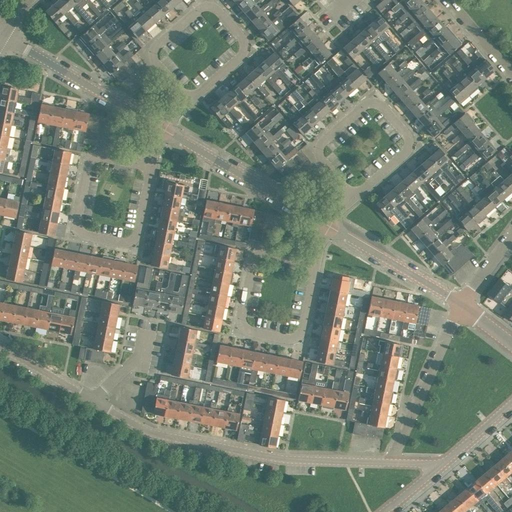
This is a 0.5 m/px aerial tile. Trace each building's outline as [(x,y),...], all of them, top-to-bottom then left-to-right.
[(69,0),(56,0),(55,1),(64,12),(64,13),(72,23),(77,19),(68,9),(73,5),(73,4),(69,0)] [(69,0),(73,4),(73,5),(88,22),(93,19),(81,6),(86,2),(84,0),(69,0)] [(84,0),(86,2),(97,15),(101,12),(90,0),(84,0)] [(121,0),(118,0),(111,7),(115,12),(125,4),(121,0)] [(137,0),(134,0),(133,2),(139,10),(134,14),(137,18),(136,18),(146,28),(155,21),(145,10),(146,10),(137,0)] [(146,0),(146,1),(150,6),(146,10),(145,10),(155,21),(164,13),(154,2),(155,1),(154,0),(146,0)] [(154,0),(155,1),(154,2),(164,13),(173,5),(168,0),(154,0)] [(238,0),(236,2),(243,11),(254,2),(256,0),(238,0)] [(254,2),(243,11),(251,21),(262,11),(274,0),(267,0),(265,2),(264,2),(259,7),(254,2)] [(379,0),(378,0),(374,4),(375,4),(378,8),(383,4),(379,0)] [(397,0),(396,1),(390,7),(393,10),(399,6),(403,11),(404,11),(408,7),(416,0),(397,0)] [(404,11),(398,16),(401,20),(407,14),(412,19),(416,16),(427,7),(421,0),(416,0),(408,7),(404,11)] [(55,1),(45,9),(55,20),(57,19),(64,13),(64,12),(55,1)] [(127,7),(123,10),(133,21),(127,26),(135,35),(136,37),(146,28),(136,18),(137,18),(134,14),(127,7)] [(278,7),(272,13),(275,16),(276,15),(281,11),(278,7)] [(412,19),(406,25),(409,28),(415,23),(416,24),(420,29),(435,16),(427,7),(416,16),(412,19)] [(270,20),(259,29),(267,39),(297,13),(293,8),(280,20),(276,15),(275,16),(270,20)] [(262,11),(251,21),(259,29),(270,20),(262,11)] [(81,35),(79,37),(83,41),(84,40),(88,44),(103,31),(117,19),(113,14),(97,27),(93,23),(90,25),(80,35),(81,35)] [(378,14),(369,22),(382,37),(383,39),(384,38),(395,51),(399,47),(388,34),(387,34),(383,29),(388,25),(380,16),(378,14)] [(298,15),(269,41),(274,47),(279,43),(276,40),(280,36),(281,38),(291,29),(295,34),(296,34),(306,25),(298,15)] [(420,29),(406,40),(410,45),(424,33),(428,37),(432,34),(443,25),(435,16),(420,29)] [(60,22),(58,24),(63,30),(67,27),(61,21),(60,22)] [(369,22),(360,30),(369,41),(370,40),(381,54),(385,50),(378,41),(382,37),(369,22)] [(89,45),(87,46),(91,50),(93,49),(96,53),(107,44),(125,28),(121,23),(109,33),(107,35),(103,31),(88,44),(89,45)] [(295,34),(285,43),(289,47),(297,40),(301,44),(303,43),(314,34),(306,25),(296,34),(295,34)] [(428,37),(421,43),(424,46),(430,41),(431,42),(433,41),(437,45),(440,43),(450,34),(451,33),(451,31),(448,27),(446,27),(445,28),(443,25),(432,34),(428,37)] [(405,26),(400,31),(402,34),(408,29),(405,26)] [(355,34),(351,38),(360,49),(372,61),(371,62),(376,67),(380,63),(365,45),(369,41),(360,30),(359,31),(358,30),(354,33),(355,34)] [(301,44),(293,52),(296,56),(307,47),(311,52),(322,43),(314,34),(303,43),(301,44)] [(435,46),(429,52),(432,56),(439,51),(443,47),(448,53),(449,52),(459,43),(458,43),(459,42),(459,41),(456,37),(454,36),(453,37),(450,34),(440,43),(437,45),(435,46)] [(351,38),(341,46),(351,57),(360,49),(351,38)] [(122,39),(115,46),(117,49),(118,50),(125,44),(122,39)] [(311,52),(301,61),(304,65),(313,57),(318,63),(319,61),(330,52),(322,43),(311,52)] [(107,44),(96,53),(104,62),(115,53),(114,52),(107,44)] [(460,46),(455,50),(467,63),(462,68),(466,72),(476,84),(485,75),(472,59),(471,60),(463,50),(460,47),(460,46)] [(477,55),(472,59),(485,75),(494,68),(475,47),(472,49),(477,55)] [(103,63),(103,65),(106,69),(108,69),(109,68),(112,71),(117,67),(121,63),(126,59),(130,55),(133,53),(128,48),(122,54),(118,50),(115,53),(104,62),(103,63)] [(273,50),(264,58),(273,69),(278,75),(284,81),(289,78),(281,69),(281,66),(285,63),(283,61),(273,50)] [(385,50),(381,54),(385,59),(390,56),(385,50)] [(133,53),(130,55),(139,65),(144,61),(135,51),(133,53)] [(130,55),(126,59),(134,69),(139,65),(130,55)] [(331,56),(325,60),(329,65),(335,60),(331,56)] [(346,56),(343,58),(348,65),(343,69),(356,85),(364,78),(355,67),(346,56)] [(264,58),(255,66),(264,77),(273,87),(277,84),(273,79),(278,75),(273,69),(264,58)] [(403,58),(398,63),(400,67),(406,62),(403,58)] [(455,58),(451,62),(461,73),(455,78),(457,80),(467,92),(468,93),(469,92),(473,89),(473,88),(473,87),(475,84),(476,84),(466,72),(462,68),(455,58)] [(126,59),(121,63),(130,73),(134,69),(126,59)] [(337,63),(335,60),(329,65),(338,75),(335,78),(338,81),(347,92),(356,85),(343,69),(342,69),(337,63)] [(299,62),(293,68),(296,72),(302,66),(299,62)] [(371,62),(363,69),(368,74),(376,67),(371,62)] [(387,62),(376,71),(384,81),(395,71),(387,62)] [(121,63),(117,67),(125,77),(130,73),(121,63)] [(255,66),(246,74),(255,85),(264,95),(269,92),(260,81),(264,77),(255,66)] [(117,67),(112,71),(116,75),(121,81),(125,77),(117,67)] [(395,71),(384,81),(392,90),(403,80),(403,81),(414,71),(411,67),(405,72),(399,76),(395,71)] [(445,67),(441,71),(449,79),(453,84),(448,89),(447,89),(457,100),(458,100),(459,101),(464,97),(464,96),(463,95),(466,92),(467,92),(457,80),(455,78),(448,70),(445,67)] [(329,71),(325,74),(330,80),(329,80),(331,82),(326,87),(327,87),(327,88),(329,90),(338,101),(347,92),(338,81),(335,78),(329,71)] [(246,74),(237,82),(246,93),(255,85),(246,74)] [(403,80),(392,90),(400,99),(411,90),(422,80),(418,76),(407,85),(403,81),(403,80)] [(320,79),(316,82),(321,89),(316,94),(320,97),(329,108),(328,109),(329,110),(330,110),(335,106),(335,105),(334,104),(337,102),(338,101),(329,90),(327,88),(327,87),(326,87),(325,86),(326,85),(320,79)] [(231,87),(228,90),(237,101),(246,111),(253,118),(256,115),(245,102),(241,97),(246,93),(237,82),(236,81),(235,81),(230,85),(230,86),(231,87)] [(0,83),(0,82),(0,92),(0,93),(0,96),(15,99),(15,100),(32,103),(33,103),(37,104),(38,102),(40,92),(32,90),(31,97),(16,94),(18,87),(10,86),(10,85),(10,84),(1,82),(0,83)] [(427,85),(421,91),(424,94),(430,89),(427,85)] [(294,87),(291,89),(298,98),(303,103),(297,108),(311,124),(320,116),(306,101),(301,95),(294,87)] [(312,96),(306,101),(320,116),(328,109),(329,108),(320,97),(316,94),(310,87),(307,90),(312,96)] [(228,90),(219,98),(228,109),(229,108),(245,126),(249,122),(238,109),(235,108),(232,105),(237,101),(228,90)] [(411,90),(400,99),(408,108),(419,99),(411,90)] [(249,97),(255,104),(259,100),(253,93),(249,97)] [(419,99),(408,108),(416,117),(426,108),(438,98),(435,94),(429,99),(428,99),(423,104),(419,99)] [(0,108),(13,111),(29,114),(35,115),(37,106),(37,104),(33,103),(32,103),(31,110),(14,106),(15,100),(15,99),(0,96),(0,108)] [(426,108),(416,117),(424,126),(434,117),(435,117),(439,113),(453,100),(449,96),(431,113),(426,108)] [(219,98),(209,106),(228,127),(232,123),(223,113),(228,109),(219,98)] [(41,102),(37,120),(44,121),(44,125),(49,126),(49,122),(53,105),(48,104),(49,102),(48,101),(43,100),(42,101),(41,102)] [(292,103),(288,106),(297,117),(291,122),(301,133),(311,124),(297,108),(292,103)] [(53,105),(49,122),(56,123),(51,144),(56,145),(61,125),(65,107),(53,105)] [(65,107),(61,125),(67,126),(66,130),(71,131),(72,127),(73,127),(77,109),(72,108),(72,107),(71,106),(66,105),(65,106),(65,107)] [(434,117),(424,126),(432,135),(454,116),(456,114),(461,109),(458,105),(447,115),(439,113),(435,117),(434,117)] [(0,120),(11,123),(17,124),(20,125),(21,120),(18,119),(12,118),(13,111),(0,108),(0,120)] [(77,109),(73,127),(85,130),(86,124),(87,118),(89,112),(77,109)] [(255,121),(244,131),(252,140),(267,128),(282,115),(278,111),(270,118),(271,118),(260,127),(255,121)] [(89,112),(87,118),(101,121),(102,115),(89,112)] [(463,112),(442,130),(445,133),(451,127),(452,128),(455,125),(460,130),(471,121),(472,120),(472,118),(468,114),(467,114),(466,115),(463,112)] [(29,114),(27,126),(32,127),(35,115),(29,114)] [(87,118),(86,124),(99,126),(101,121),(87,118)] [(0,132),(8,135),(11,124),(11,123),(0,120),(0,132)] [(471,121),(460,130),(468,139),(479,130),(471,121)] [(86,124),(85,130),(98,132),(99,126),(86,124)] [(27,126),(24,138),(30,139),(32,127),(27,126)] [(267,128),(252,140),(260,149),(271,140),(282,131),(279,127),(272,134),(267,128)] [(85,130),(84,135),(97,138),(98,132),(85,130)] [(458,148),(453,152),(456,155),(461,151),(467,146),(469,146),(473,151),(476,148),(487,139),(479,130),(468,139),(458,148)] [(0,132),(0,145),(6,146),(8,135),(0,132)] [(456,133),(450,138),(453,142),(459,137),(456,133)] [(84,135),(83,141),(96,144),(97,138),(84,135)] [(287,136),(280,141),(283,146),(284,146),(290,140),(287,136)] [(24,138),(22,149),(28,151),(30,139),(24,138)] [(473,151),(461,161),(465,165),(479,152),(484,158),(484,157),(495,148),(487,139),(476,148),(473,151)] [(271,140),(260,149),(268,158),(279,149),(271,140)] [(279,149),(268,158),(276,167),(276,168),(281,163),(285,159),(290,156),(294,152),(298,149),(297,148),(295,145),(289,151),(288,150),(284,154),(279,149)] [(430,153),(429,154),(438,165),(442,169),(454,183),(464,175),(459,170),(454,175),(446,165),(446,163),(450,159),(448,157),(444,153),(438,146),(437,145),(436,145),(431,149),(431,150),(432,151),(430,153)] [(55,147),(52,160),(68,163),(70,151),(55,147)] [(298,149),(294,152),(303,162),(308,157),(299,147),(298,149)] [(22,149),(20,161),(25,162),(28,151),(22,149)] [(499,149),(496,152),(500,157),(504,154),(499,149)] [(294,152),(290,156),(298,165),(303,162),(294,152)] [(423,159),(420,162),(433,177),(438,183),(442,180),(438,174),(438,173),(442,169),(438,165),(429,154),(428,153),(427,153),(422,156),(422,158),(423,159)] [(290,156),(285,159),(294,169),(298,165),(290,156)] [(285,159),(281,163),(289,173),(294,169),(285,159)] [(486,159),(482,163),(486,168),(491,164),(486,159)] [(503,159),(499,162),(505,169),(508,167),(507,166),(508,165),(503,159)] [(52,160),(50,172),(66,175),(68,163),(52,160)] [(20,161),(17,174),(23,175),(25,162),(20,161)] [(420,162),(411,170),(420,181),(420,180),(436,198),(440,195),(429,182),(428,181),(433,177),(420,162)] [(281,163),(276,168),(285,177),(289,173),(281,163)] [(490,181),(489,182),(502,197),(511,189),(502,178),(503,178),(494,167),(490,170),(495,176),(490,181)] [(411,170),(402,177),(414,192),(420,199),(424,196),(419,190),(420,189),(415,185),(420,181),(411,170)] [(503,178),(502,178),(511,189),(511,171),(511,170),(503,178)] [(48,183),(47,183),(63,187),(66,175),(50,172),(48,183)] [(485,185),(481,189),(485,193),(484,194),(493,205),(502,197),(489,182),(490,181),(485,175),(481,178),(486,184),(485,185)] [(402,177),(393,185),(402,196),(405,200),(413,209),(418,215),(422,211),(417,205),(409,196),(414,192),(402,177)] [(165,178),(163,186),(164,187),(165,187),(164,192),(180,195),(185,196),(196,198),(202,200),(205,188),(198,186),(197,193),(187,191),(188,185),(187,184),(185,184),(183,183),(173,181),(174,180),(173,179),(165,178)] [(25,179),(22,191),(28,192),(28,191),(29,185),(46,188),(45,195),(61,198),(63,187),(47,183),(48,183),(30,180),(29,180),(25,179)] [(443,181),(440,184),(444,189),(448,186),(443,181)] [(459,183),(455,186),(471,205),(466,209),(466,210),(475,221),(476,220),(477,221),(478,221),(482,218),(482,217),(481,216),(484,213),(475,202),(475,201),(459,183)] [(475,183),(472,186),(477,192),(476,193),(480,197),(475,201),(475,202),(484,213),(493,205),(484,194),(485,193),(481,189),(475,183)] [(387,190),(383,193),(393,204),(409,223),(413,220),(407,213),(408,213),(400,204),(405,200),(402,196),(393,185),(392,184),(390,185),(386,188),(386,190),(387,190)] [(450,190),(446,194),(451,199),(450,200),(459,210),(459,211),(454,216),(456,218),(464,227),(466,229),(475,221),(466,210),(466,209),(457,199),(450,190)] [(22,191),(20,203),(26,204),(26,203),(27,196),(31,197),(32,192),(28,191),(28,192),(22,191)] [(164,192),(162,204),(178,207),(183,208),(184,203),(185,196),(180,195),(164,192)] [(383,193),(374,201),(384,212),(388,217),(393,213),(405,227),(409,223),(393,204),(383,193)] [(6,197),(2,213),(15,216),(18,200),(19,195),(14,194),(13,199),(6,197)] [(43,206),(43,207),(58,210),(61,198),(45,195),(43,206)] [(202,214),(201,218),(208,220),(205,233),(211,234),(214,221),(218,201),(206,198),(202,214)] [(218,201),(214,221),(220,222),(220,218),(226,219),(229,203),(218,201)] [(20,203),(18,214),(23,215),(25,208),(42,212),(40,219),(56,222),(58,210),(43,207),(43,206),(26,203),(26,204),(20,203)] [(229,203),(226,219),(232,220),(231,225),(237,226),(241,205),(229,203)] [(162,204),(160,216),(176,219),(181,220),(182,214),(177,213),(178,207),(162,204)] [(241,205),(237,226),(240,226),(241,222),(250,224),(250,220),(252,214),(253,208),(241,205)] [(420,218),(409,227),(417,237),(428,227),(431,225),(447,210),(444,207),(430,219),(425,213),(420,218)] [(253,208),(252,214),(265,217),(266,210),(253,208)] [(252,214),(250,220),(264,222),(265,217),(252,214)] [(428,227),(417,237),(425,246),(436,236),(435,236),(447,227),(447,226),(455,219),(451,215),(438,227),(435,229),(431,225),(428,227)] [(160,216),(157,227),(173,231),(176,231),(177,227),(174,226),(176,219),(160,216)] [(40,219),(38,231),(54,234),(56,222),(40,219)] [(250,224),(249,226),(263,228),(264,222),(250,220),(250,224)] [(249,226),(248,231),(261,234),(263,228),(249,226)] [(155,228),(154,233),(154,235),(156,235),(155,239),(171,242),(193,247),(195,235),(188,234),(187,240),(172,237),(173,231),(157,227),(157,228),(156,227),(155,228)] [(15,229),(12,241),(28,244),(31,232),(15,229)] [(248,231),(247,238),(260,240),(261,234),(248,231)] [(436,236),(425,246),(433,255),(443,246),(455,236),(452,232),(446,237),(445,237),(440,241),(436,236)] [(155,239),(153,251),(169,254),(171,242),(155,239)] [(12,241),(10,252),(26,256),(28,244),(12,241)] [(443,246),(433,255),(441,264),(445,260),(450,256),(454,252),(459,248),(463,245),(460,241),(454,246),(453,245),(447,250),(443,246)] [(213,251),(213,255),(217,256),(233,259),(235,247),(219,244),(215,243),(213,251)] [(463,245),(459,248),(467,258),(472,254),(464,244),(463,245)] [(54,247),(51,263),(63,266),(66,250),(54,247)] [(459,248),(454,252),(463,262),(467,258),(459,248)] [(66,250),(63,266),(74,268),(75,268),(78,252),(66,250)] [(153,251),(150,263),(166,266),(175,268),(176,263),(167,261),(169,254),(153,251)] [(10,252),(8,264),(24,267),(26,256),(10,252)] [(74,268),(72,277),(77,278),(79,269),(86,270),(87,270),(90,254),(78,252),(75,268),(74,268)] [(454,252),(450,256),(458,265),(463,262),(454,252)] [(86,270),(84,278),(90,279),(91,271),(98,273),(101,257),(90,254),(87,270),(86,270)] [(101,257),(98,273),(110,275),(113,259),(113,258),(113,257),(112,256),(107,255),(106,256),(106,258),(101,257)] [(211,263),(210,267),(230,271),(233,259),(217,256),(215,264),(211,263)] [(450,256),(445,260),(454,269),(458,265),(450,256)] [(113,259),(110,275),(122,277),(125,261),(124,261),(125,260),(124,260),(124,259),(119,258),(118,259),(117,260),(113,259)] [(445,260),(441,264),(449,273),(454,269),(445,260)] [(125,261),(122,277),(133,280),(134,280),(137,264),(125,261)] [(8,264),(5,276),(21,280),(24,267),(8,264)] [(136,283),(133,302),(145,305),(148,288),(147,288),(152,266),(146,265),(142,284),(136,283)] [(210,267),(209,272),(213,273),(212,279),(228,283),(231,281),(232,276),(230,274),(230,271),(210,267)] [(161,285),(156,307),(168,309),(172,289),(172,288),(172,287),(171,287),(174,270),(169,270),(167,284),(163,286),(161,285)] [(40,271),(38,283),(43,284),(46,272),(40,271)] [(172,289),(168,309),(180,312),(183,296),(188,273),(182,272),(179,285),(178,286),(178,289),(176,290),(172,289)] [(332,276),(329,288),(346,291),(348,279),(332,276)] [(511,287),(498,277),(487,292),(506,307),(511,300),(511,287)] [(148,288),(145,305),(156,307),(161,285),(160,285),(161,280),(156,279),(154,290),(148,288)] [(202,285),(202,289),(206,290),(205,290),(226,294),(228,283),(212,279),(210,288),(206,287),(206,286),(202,285)] [(38,309),(34,325),(46,328),(50,311),(51,304),(53,294),(54,289),(42,287),(41,292),(48,293),(46,304),(39,303),(38,309)] [(95,287),(93,294),(94,294),(106,297),(107,290),(95,287)] [(187,287),(185,298),(190,299),(191,291),(205,294),(209,295),(207,303),(223,306),(226,294),(205,290),(206,290),(202,289),(192,287),(192,288),(187,287)] [(329,288),(327,300),(343,303),(346,291),(329,288)] [(371,294),(367,312),(379,315),(383,297),(371,294)] [(383,297),(379,315),(391,317),(395,299),(383,297)] [(103,299),(100,312),(117,315),(119,303),(103,299)] [(395,299),(391,317),(402,319),(403,319),(406,301),(395,299)] [(327,300),(324,312),(341,315),(343,303),(327,300)] [(511,300),(506,307),(503,312),(511,318),(511,300)] [(402,319),(401,325),(406,326),(407,320),(415,321),(416,316),(417,310),(418,304),(406,301),(403,319),(402,319)] [(2,302),(0,313),(0,318),(11,320),(14,304),(2,302)] [(202,310),(201,314),(221,318),(223,306),(207,303),(206,311),(202,310)] [(14,304),(11,320),(23,323),(26,307),(14,304)] [(50,311),(46,328),(58,330),(61,314),(62,310),(63,306),(51,304),(50,311)] [(418,304),(417,310),(429,312),(430,306),(418,304)] [(26,307),(23,323),(34,325),(38,309),(26,307)] [(61,314),(58,330),(70,333),(73,316),(75,308),(69,307),(67,315),(61,314)] [(417,310),(416,316),(428,318),(429,312),(417,310)] [(98,324),(114,327),(117,315),(100,312),(98,324)] [(324,312),(322,323),(339,327),(341,315),(324,312)] [(201,314),(200,318),(204,318),(202,327),(219,330),(219,329),(221,318),(201,314)] [(416,316),(415,321),(426,324),(428,318),(416,316)] [(415,321),(414,327),(425,330),(426,324),(415,321)] [(88,332),(88,334),(112,339),(114,327),(98,324),(95,323),(94,328),(97,329),(96,334),(88,332)] [(322,323),(320,335),(336,338),(339,327),(322,323)] [(180,325),(178,337),(198,341),(199,337),(195,336),(196,328),(180,325)] [(414,327),(412,334),(415,334),(424,336),(424,335),(425,330),(414,327)] [(73,333),(71,342),(77,343),(79,333),(73,331),(73,333)] [(88,334),(87,338),(94,339),(93,348),(97,348),(103,350),(104,350),(104,351),(108,352),(108,351),(110,351),(112,339),(88,334)] [(320,335),(317,347),(334,350),(336,338),(320,335)] [(174,342),(173,347),(174,348),(176,348),(175,349),(191,352),(193,346),(204,348),(205,342),(198,341),(178,337),(177,341),(176,341),(174,342)] [(378,338),(377,343),(379,343),(378,351),(382,351),(398,354),(399,354),(400,353),(401,348),(400,347),(399,347),(400,342),(384,339),(378,338)] [(219,343),(216,360),(228,363),(231,346),(219,343)] [(80,346),(77,358),(83,359),(86,347),(80,346)] [(86,347),(83,359),(89,360),(92,347),(86,346),(86,347)] [(231,346),(228,363),(238,365),(239,365),(243,348),(231,346)] [(92,347),(89,360),(95,361),(97,348),(93,348),(92,347)] [(315,359),(332,362),(343,364),(344,359),(333,357),(334,350),(317,347),(315,359)] [(97,348),(95,361),(101,363),(101,362),(103,350),(97,348)] [(238,365),(235,380),(236,380),(235,385),(247,388),(248,383),(241,381),(243,370),(250,371),(251,368),(255,351),(243,348),(239,365),(238,365)] [(175,349),(173,360),(193,364),(194,361),(190,360),(191,352),(175,349)] [(250,371),(249,379),(254,380),(257,369),(263,370),(266,353),(255,351),(251,368),(250,371)] [(377,351),(375,362),(379,363),(395,366),(398,354),(382,351),(378,351),(377,351)] [(266,353),(263,370),(275,372),(278,356),(266,353)] [(278,356),(275,372),(286,375),(290,358),(278,356)] [(290,358),(286,375),(298,377),(302,360),(290,358)] [(173,360),(171,373),(187,376),(188,367),(193,368),(193,364),(173,360)] [(367,360),(366,365),(379,368),(377,375),(393,378),(394,378),(396,377),(397,372),(396,370),(395,370),(395,366),(379,363),(375,362),(367,360)] [(300,383),(297,399),(309,401),(313,383),(314,377),(315,371),(317,362),(312,361),(311,361),(309,371),(307,378),(301,376),(300,381),(300,382),(300,383)] [(336,390),(332,406),(345,408),(348,390),(352,369),(347,368),(346,377),(345,377),(342,389),(336,388),(336,390)] [(375,386),(375,387),(391,390),(393,378),(377,375),(375,386)] [(313,383),(309,401),(321,404),(324,385),(326,379),(314,377),(313,383)] [(324,385),(321,404),(321,405),(322,406),(327,407),(328,407),(329,405),(332,406),(336,390),(336,388),(337,383),(338,379),(332,378),(332,382),(331,387),(324,385)] [(146,380),(145,386),(157,388),(158,382),(146,380)] [(194,385),(192,398),(188,418),(200,421),(203,405),(204,401),(198,399),(202,382),(195,380),(194,385)] [(366,385),(365,390),(374,392),(373,398),(388,401),(389,401),(390,400),(391,395),(391,394),(390,394),(391,390),(375,387),(375,386),(366,385)] [(154,405),(153,411),(164,414),(169,388),(164,387),(163,393),(156,391),(156,394),(155,400),(154,405)] [(169,388),(164,414),(176,416),(179,400),(173,399),(175,388),(170,387),(169,388)] [(246,390),(243,403),(251,404),(254,392),(246,390)] [(262,406),(282,410),(284,398),(268,395),(267,402),(263,401),(262,406)] [(359,395),(357,400),(367,402),(372,403),(370,410),(386,413),(388,401),(373,398),(368,397),(359,395)] [(179,400),(176,416),(188,418),(192,398),(188,397),(187,402),(179,400)] [(203,405),(200,421),(212,423),(215,403),(216,403),(216,401),(210,400),(209,406),(203,405)] [(142,403),(141,409),(153,411),(154,405),(142,403)] [(215,403),(212,423),(223,425),(226,409),(218,408),(219,404),(216,403),(215,403)] [(226,409),(223,425),(235,428),(236,428),(239,411),(230,410),(231,406),(227,405),(226,409)] [(257,405),(256,410),(261,411),(261,410),(265,411),(263,419),(280,422),(282,410),(262,406),(257,405)] [(361,408),(360,414),(367,415),(366,422),(372,423),(378,424),(384,425),(386,413),(370,410),(361,408)] [(240,421),(239,426),(277,434),(280,422),(263,419),(262,426),(258,425),(248,423),(240,421)] [(354,419),(352,431),(358,432),(360,420),(354,419)] [(360,420),(358,432),(364,433),(366,422),(360,420)] [(366,422),(364,433),(369,435),(372,423),(366,422)] [(372,423),(369,435),(375,436),(378,424),(372,423)] [(378,424),(375,436),(381,437),(382,437),(384,426),(384,425),(378,424)] [(239,426),(236,438),(243,439),(244,432),(256,434),(260,435),(259,442),(275,446),(277,434),(239,426)] [(500,457),(494,462),(505,475),(506,474),(510,470),(511,472),(511,463),(504,454),(500,457)] [(494,462),(485,470),(496,482),(500,479),(504,483),(509,479),(505,475),(494,462)] [(485,470),(476,478),(486,490),(496,482),(485,470)] [(476,478),(466,486),(477,498),(479,501),(479,502),(484,498),(485,498),(497,511),(502,509),(486,490),(476,478)] [(466,486),(457,494),(467,506),(473,502),(475,505),(479,501),(477,498),(466,486)] [(457,494),(447,501),(456,511),(472,511),(467,506),(457,494)] [(508,497),(502,501),(506,505),(511,501),(508,497)] [(456,511),(447,501),(438,509),(440,511),(456,511)]
